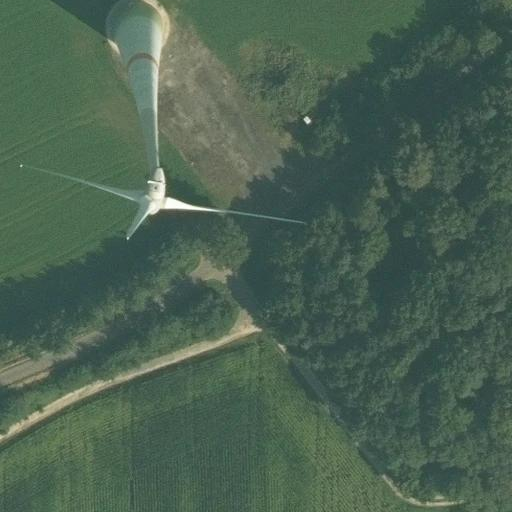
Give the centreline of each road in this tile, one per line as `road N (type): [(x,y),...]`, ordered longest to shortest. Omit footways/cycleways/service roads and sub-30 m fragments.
road 1 (unclassified): [(0,383),(169,295),(511,29)]
road 2 (track): [(511,490),(409,501),(215,263)]
road 3 (track): [(511,308),(511,490)]
